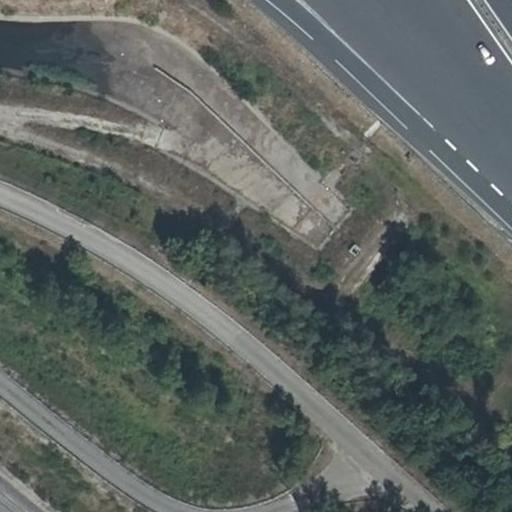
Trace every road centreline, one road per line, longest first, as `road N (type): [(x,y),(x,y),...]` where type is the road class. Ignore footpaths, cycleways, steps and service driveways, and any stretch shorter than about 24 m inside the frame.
road 1 (motorway): [(300,0),(485,113)]
road 2 (motorway): [(396,0),(485,113)]
